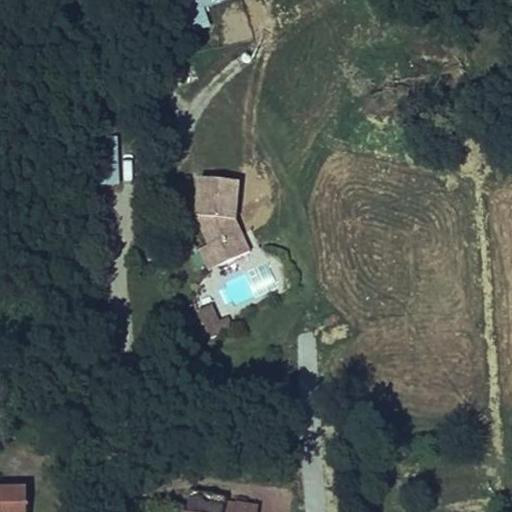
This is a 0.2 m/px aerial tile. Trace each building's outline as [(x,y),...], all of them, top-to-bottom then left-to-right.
[(177,0),(186,33),(209,28),(205,7),(234,0),(177,0)] [(116,185),(116,144),(95,143),(94,184),(116,185)] [(261,248),(246,220),(251,183),(210,176),(203,212),(218,216),(213,233),(227,262),(261,248)] [(229,316),(222,300),(208,307),(219,334),(243,324),(238,312),(229,316)] [(0,511),(38,511),(37,475),(0,475),(0,511)] [(274,511),(276,501),(254,496),(251,511),(241,511),(246,487),(210,481),(203,511),(274,511)]
